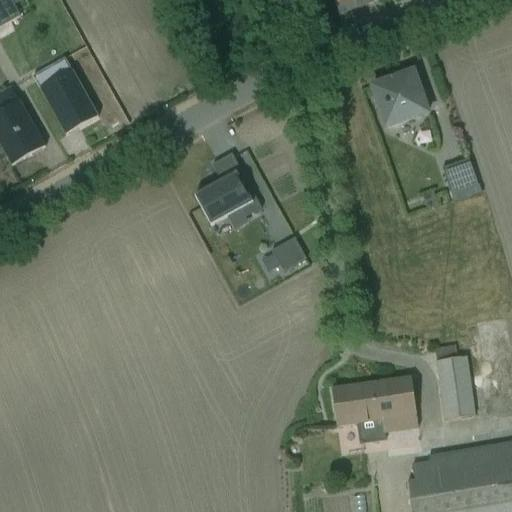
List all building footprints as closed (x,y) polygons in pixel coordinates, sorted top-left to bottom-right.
[(359,9),(355,0),(330,0),(339,18),(359,9)] [(355,0),(359,9),(377,1),(377,0),(355,0)] [(0,40),(11,35),(0,12),(0,40)] [(95,121),(131,103),(104,49),(68,67),(95,121)] [(384,130),(429,115),(415,70),(369,85),(384,130)] [(0,153),(10,171),(47,150),(14,90),(0,97),(0,153)] [(209,226),(256,203),(233,158),(212,168),(220,184),(194,197),(209,226)] [(487,170),(461,180),(469,202),(495,192),(487,170)] [(288,255),(297,277),(322,267),(313,245),(288,255)] [(337,437),(415,425),(404,357),(326,370),(337,437)] [(465,359),(433,364),(442,424),(474,420),(465,359)] [(511,511),(511,441),(405,457),(412,511),(511,511)]
